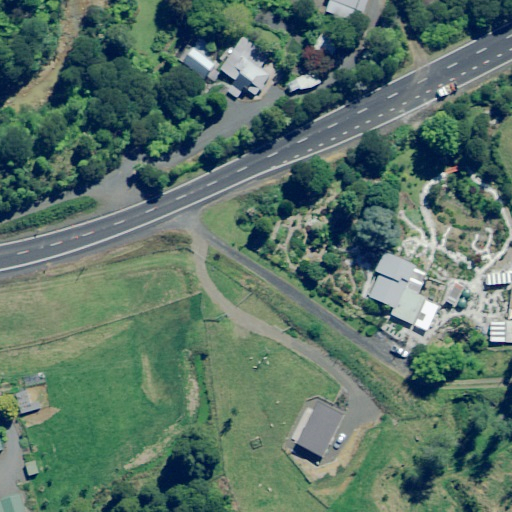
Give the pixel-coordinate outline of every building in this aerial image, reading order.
[(370,0),(329,0),(332,1),(328,11),(362,24),(365,15),(370,0)] [(343,42),(324,31),(315,48),(333,58),(343,42)] [(220,72),(235,83),(228,93),(238,101),(245,91),(255,98),(271,76),(262,69),(270,58),(244,39),(220,72)] [(217,66),(190,47),(178,63),(205,82),(217,66)] [(319,74),(288,84),(292,95),(323,85),(319,74)] [(418,269),(386,255),(377,276),(368,297),(395,309),(392,316),(415,325),(427,298),(409,290),(418,269)] [(467,287),(457,281),(446,302),(456,307),(467,287)] [(3,434),(0,435),(0,454),(9,452),(3,434)] [(41,474),(37,463),(28,465),(31,477),(41,474)] [(13,499),(16,511),(26,511),(22,497),(13,499)] [(16,511),(13,499),(1,503),(4,511),(16,511)]
